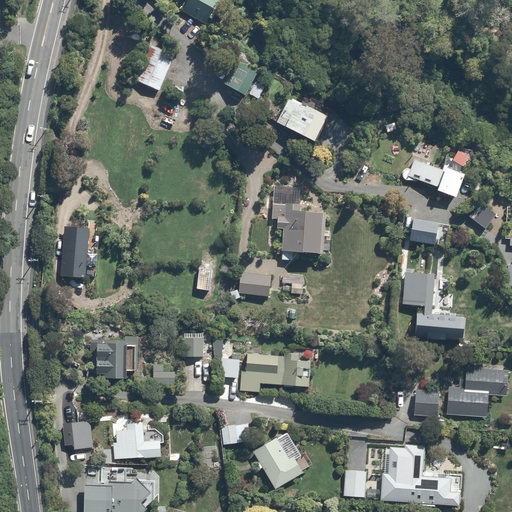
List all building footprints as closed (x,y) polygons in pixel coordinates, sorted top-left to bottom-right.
[(189,0),(182,13),(210,28),(224,0),(189,0)] [(135,81),(160,91),(174,57),(149,47),(135,81)] [(244,96),(257,75),(236,63),(224,84),(244,96)] [(291,103),(289,102),(277,123),(315,145),(329,120),(312,110),(313,107),(303,101),(301,105),(293,100),(291,103)] [(149,126),(142,125),(140,153),(146,154),(149,126)] [(470,159),(459,152),(454,161),(446,156),(446,157),(446,158),(446,159),(446,160),(446,161),(446,162),(446,163),(446,164),(445,165),(445,166),(445,167),(445,168),(444,168),(444,169),(444,170),(443,170),(443,171),(443,172),(415,160),(411,170),(410,169),(409,169),(408,169),(407,169),(407,170),(406,170),(405,170),(405,171),(404,171),(404,172),(403,172),(403,173),(403,174),(402,174),(402,175),(402,176),(403,177),(403,178),(403,179),(404,179),(404,180),(405,181),(406,181),(407,181),(414,182),(414,181),(439,189),(438,193),(457,200),(466,176),(461,173),(470,159)] [(144,156),(132,154),(129,189),(141,190),(144,156)] [(188,219),(190,199),(178,198),(177,219),(188,219)] [(286,206),(272,205),(272,220),(278,221),(278,229),(285,229),(284,260),(292,260),(293,254),(324,255),(324,251),(330,251),(330,246),(325,246),(325,240),(330,240),(331,232),(326,232),(326,214),(301,214),(301,205),(286,205),(286,206)] [(440,224),(414,220),(411,242),(436,246),(440,224)] [(90,235),(90,229),(63,228),(60,279),(87,280),(87,277),(95,278),(98,235),(90,235)] [(272,276),(241,273),(239,295),(270,298),(272,276)] [(435,276),(406,274),(403,306),(423,308),(422,314),(417,314),(416,338),(428,339),(427,341),(446,342),(446,341),(463,342),(463,340),(465,340),(467,318),(465,318),(465,316),(456,315),(455,317),(432,315),(435,276)] [(293,277),(283,276),(283,284),(292,285),(291,295),(304,295),(304,278),(298,278),(298,276),(293,275),(293,277)] [(204,334),(185,334),(185,340),(183,340),(183,358),(204,358),(204,334)] [(126,342),(91,341),(90,381),(127,382),(127,373),(138,373),(138,338),(126,338),(126,342)] [(223,360),(223,340),(214,340),(214,364),(222,364),(222,379),(239,380),(239,360),(223,360)] [(284,357),(248,355),(246,373),(242,373),(241,393),(261,394),(261,385),(309,389),(311,362),(299,362),(299,356),(285,355),(284,357)] [(163,366),(154,366),(154,385),(176,385),(176,373),(163,373),(163,366)] [(509,371),(467,369),(466,380),(460,380),(460,388),(449,388),(447,415),(488,418),(489,396),(508,397),(509,371)] [(441,392),(416,390),(414,416),(440,417),(441,392)] [(78,440),(75,404),(63,405),(66,441),(78,440)] [(157,431),(144,431),(144,425),(127,425),(127,428),(124,428),(124,432),(117,432),(117,444),(113,444),(114,460),(161,459),(161,444),(164,444),(164,436),(157,431)] [(250,444),(249,425),(217,427),(218,445),(250,444)] [(303,475),(301,472),(313,466),(306,454),(301,457),(288,434),(254,453),(260,463),(255,466),(259,472),(264,469),(276,490),(303,475)] [(447,476),(447,479),(423,477),(425,447),(405,446),(404,463),(390,461),(387,501),(421,504),(420,507),(435,508),(436,505),(460,507),(461,498),(461,477),(447,476)] [(109,487),(84,486),(83,511),(146,511),(147,511),(146,510),(156,501),(155,483),(139,483),(137,481),(133,484),(109,484),(109,487)]
